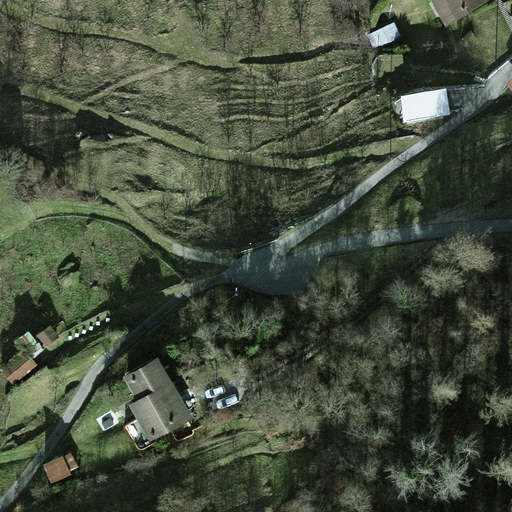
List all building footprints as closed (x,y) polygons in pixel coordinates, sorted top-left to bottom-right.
[(500,0),(430,0),(453,33),(500,0)] [(399,21),(374,31),(381,50),(406,40),(399,21)] [(447,86),(414,91),(419,119),(452,114),(447,86)] [(3,368),(20,389),(47,367),(31,346),(3,368)] [(156,361),(118,385),(156,447),(194,423),(156,361)] [(43,468),(52,489),(83,475),(74,454),(43,468)]
